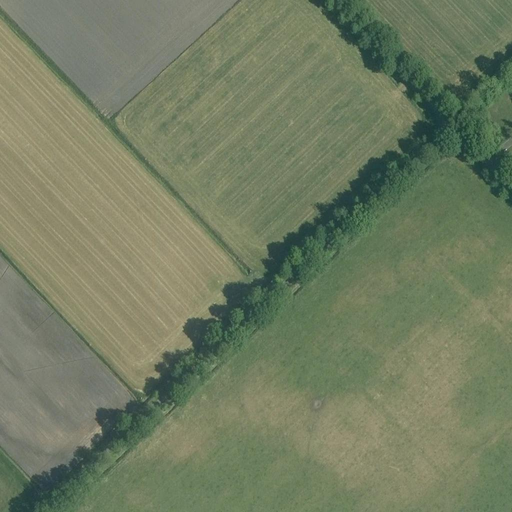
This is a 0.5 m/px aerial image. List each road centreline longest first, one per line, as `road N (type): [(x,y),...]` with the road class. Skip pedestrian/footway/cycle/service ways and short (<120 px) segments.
road 1 (unclassified): [(45,511),(445,130)]
road 2 (unclassified): [(445,130),(325,0)]
